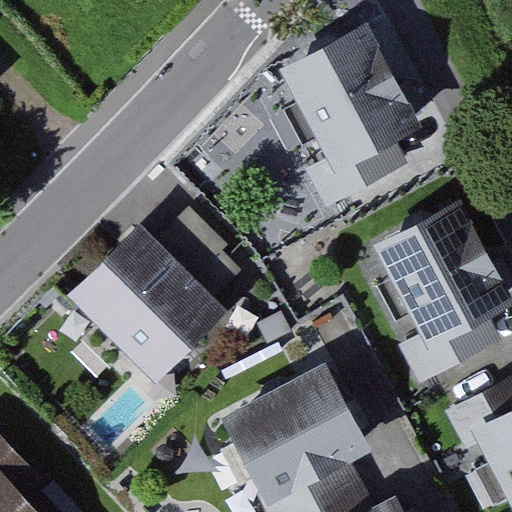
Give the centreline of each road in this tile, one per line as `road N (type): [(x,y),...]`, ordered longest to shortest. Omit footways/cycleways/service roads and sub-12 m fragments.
road 1 (residential): [(0,269),(272,0)]
road 2 (residential): [(397,0),(511,213)]
